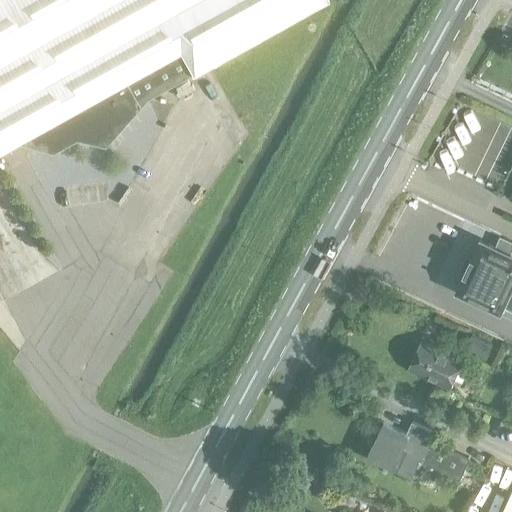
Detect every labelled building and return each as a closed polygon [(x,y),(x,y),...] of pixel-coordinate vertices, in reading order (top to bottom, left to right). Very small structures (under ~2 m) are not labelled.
[(0,0),(0,152),(31,135),(38,148),(52,151),(76,139),(104,145),(146,98),(191,73),(192,75),(326,0),(0,0)] [(458,289),(457,291),(459,292),(460,292),(499,310),(501,312),(501,311),(511,315),(511,254),(511,253),(511,250),(511,240),(500,235),(495,246),(483,241),(483,240),(481,239),(480,241),(480,242),(473,258),(472,257),(472,258),(471,260),(472,260),(467,270),(466,270),(465,273),(466,273),(459,289),(458,289)] [(465,347),(487,356),(493,343),(472,333),(465,347)] [(410,368),(430,377),(448,386),(461,358),(423,340),(410,368)] [(404,447),(425,457),(426,457),(434,440),(438,432),(413,421),(407,432),(384,422),(368,456),(385,464),(384,466),(388,467),(389,466),(394,469),(404,447)] [(471,457),(434,440),(426,457),(425,457),(423,461),(460,479),(471,457)] [(511,511),(511,491),(502,511),(511,511)]
